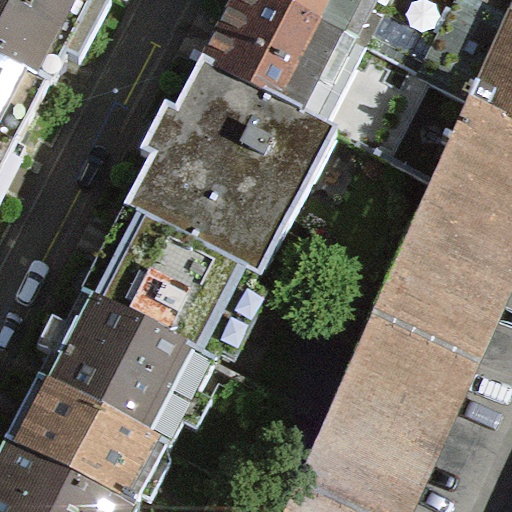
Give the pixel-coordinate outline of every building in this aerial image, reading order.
[(0,0),(0,62),(39,83),(54,53),(79,66),(91,42),(111,5),(100,0),(0,0)] [(336,135),(337,136),(389,162),(429,83),(420,79),(341,37),(269,0),(237,0),(220,34),(204,66),(336,135)] [(420,79),(429,83),(470,105),(508,20),(468,0),(269,0),(341,37),(360,0),(375,0),(373,6),(440,42),(420,79)] [(511,0),(468,0),(508,20),(511,9),(511,0)] [(511,9),(508,20),(470,105),(288,511),(391,511),(511,243),(511,9)] [(0,179),(3,174),(47,90),(48,90),(49,88),(39,83),(0,62),(0,179)] [(261,282),(337,136),(336,135),(204,66),(202,68),(200,67),(175,114),(165,108),(149,139),(140,156),(151,162),(126,208),(128,209),(126,212),(259,281),(261,282)] [(215,366),(259,281),(126,212),(126,213),(124,212),(94,270),(81,296),(82,296),(82,297),(215,366)] [(215,367),(215,366),(82,297),(52,355),(38,382),(167,450),(171,451),(215,367)] [(6,443),(136,511),(167,450),(38,382),(15,426),(6,443)] [(0,511),(137,511),(136,511),(6,443),(0,453),(0,511)] [(216,511),(286,511),(231,483),(230,485),(216,511)]
